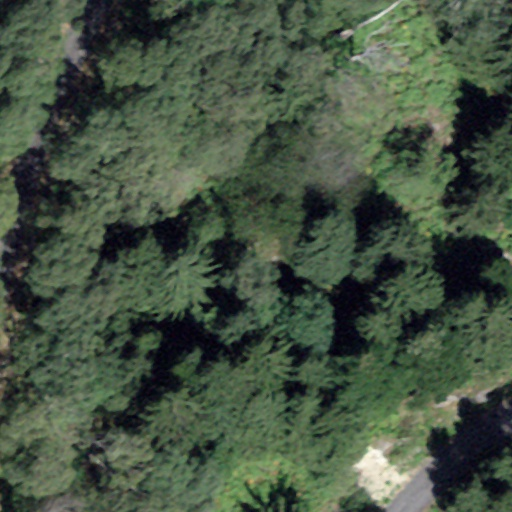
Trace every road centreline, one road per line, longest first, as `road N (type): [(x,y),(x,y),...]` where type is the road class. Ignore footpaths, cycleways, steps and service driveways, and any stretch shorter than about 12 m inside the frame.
road 1 (unclassified): [(0,269),(109,0)]
road 2 (unclassified): [(511,419),(408,511)]
